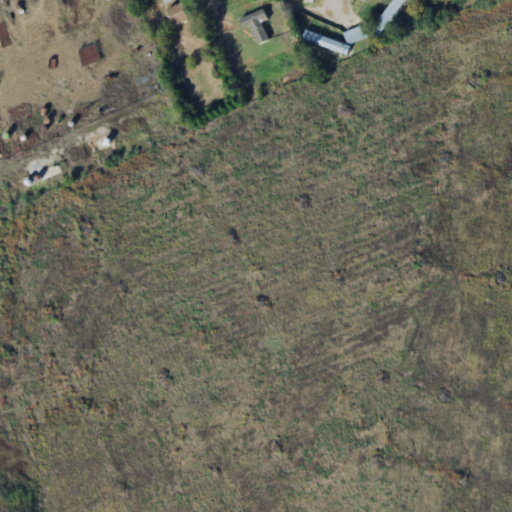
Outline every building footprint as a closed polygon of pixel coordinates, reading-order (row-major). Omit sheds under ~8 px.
[(392,0),(368,31),(376,37),(404,1),(402,0),(392,0)] [(163,11),(170,27),(186,20),(179,3),(163,11)] [(242,29),(249,26),(256,44),(267,40),(260,22),(266,20),(262,10),(238,19),(242,29)] [(342,33),(346,44),(365,38),(361,26),(342,33)] [(301,39),(344,56),(348,47),(304,30),(301,39)] [(277,78),(280,85),(313,71),(310,64),(277,78)]
